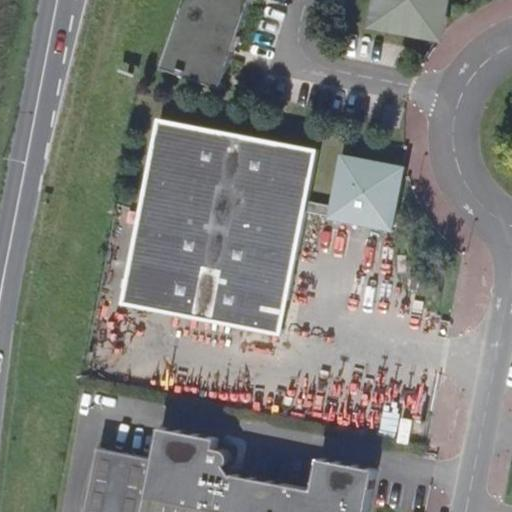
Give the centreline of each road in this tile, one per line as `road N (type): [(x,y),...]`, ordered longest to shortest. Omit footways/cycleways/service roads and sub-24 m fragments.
road 1 (primary): [(0,282),(55,0)]
road 2 (residential): [(511,266),(463,511)]
road 3 (residential): [(309,0),(296,49),(309,65),(459,97)]
road 4 (residential): [(459,97),(455,161),(468,191),(511,226)]
